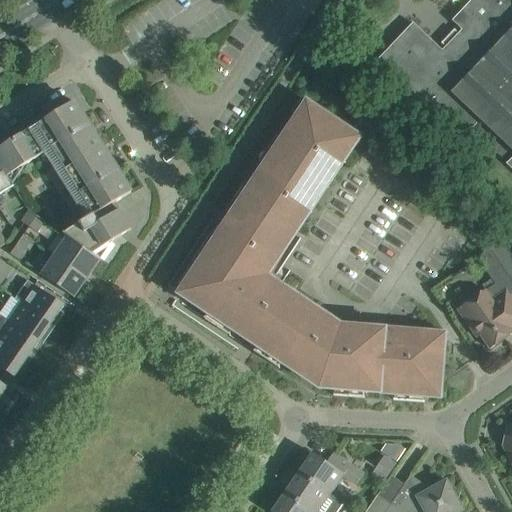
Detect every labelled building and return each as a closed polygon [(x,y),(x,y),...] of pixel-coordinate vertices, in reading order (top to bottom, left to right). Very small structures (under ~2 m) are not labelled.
[(511,0),(471,0),(451,21),(461,30),(458,34),(454,30),(441,43),(445,47),(442,51),(412,23),(378,60),(462,139),(479,121),(511,152),(511,157),(506,164),(511,170),(511,0)] [(0,148),(0,164),(12,184),(18,176),(23,167),(44,154),(85,220),(62,234),(67,237),(100,259),(106,250),(104,247),(112,242),(120,230),(111,216),(119,211),(117,203),(131,193),(121,177),(117,180),(107,165),(112,162),(93,132),(89,135),(84,128),(89,125),(74,102),(0,148)] [(439,398),(440,382),(444,332),(342,323),(270,276),(361,137),(323,113),(306,102),(305,104),(310,107),(303,117),(298,114),(280,141),(285,145),(270,167),(265,164),(246,191),(251,195),(244,205),(234,198),(225,212),(230,215),(214,239),(209,236),(192,262),(193,262),(194,261),(203,267),(192,284),(192,285),(196,284),(198,296),(194,297),(194,298),(211,309),(205,318),(204,318),(203,319),(229,336),(230,335),(229,334),(232,331),(258,348),(261,343),(284,358),(281,363),(319,389),(336,390),(336,384),(363,386),(363,392),(396,395),(396,389),(423,391),(422,397),(439,398)] [(0,195),(14,186),(12,184),(0,164),(0,195)] [(29,227),(36,216),(29,211),(21,222),(29,227)] [(29,227),(37,233),(45,221),(36,216),(29,227)] [(24,235),(18,243),(10,254),(18,260),(26,249),(27,249),(32,241),(24,235)] [(489,248),(488,248),(511,281),(511,243),(506,235),(502,238),(495,243),(489,248)] [(67,237),(54,256),(87,278),(100,259),(67,237)] [(511,300),(505,291),(511,286),(511,281),(488,248),(477,259),(495,284),(457,310),(477,338),(480,336),(490,350),(511,333),(511,300)] [(41,275),(57,287),(74,298),(87,278),(54,256),(41,275)] [(28,281),(15,299),(22,304),(54,326),(63,313),(60,311),(64,306),(47,294),(34,285),(28,281)] [(22,304),(19,307),(9,321),(39,342),(42,337),(45,339),(54,326),(22,304)] [(0,318),(0,340),(30,361),(39,348),(36,346),(39,342),(9,321),(2,316),(0,318)] [(30,361),(0,340),(0,367),(14,378),(17,373),(20,375),(30,361)] [(386,445),(381,452),(397,463),(406,450),(398,445),(386,445)] [(333,491),(333,490),(343,476),(356,485),(363,474),(334,454),(327,464),(312,454),(301,469),(302,470),(300,473),(330,494),(332,491),(333,491)] [(384,455),(372,473),(384,482),(397,463),(384,455)] [(286,494),(311,511),(335,511),(343,502),(330,494),(300,473),(299,473),(287,489),(288,490),(286,494)] [(424,511),(460,511),(463,511),(458,501),(460,493),(452,490),(446,481),(425,492),(423,487),(424,485),(410,476),(390,504),(390,505),(391,506),(396,509),(396,511),(420,511),(423,510),(424,511)] [(311,511),(286,494),(283,497),(282,497),(271,511),(311,511)] [(386,511),(391,506),(390,505),(390,504),(377,496),(366,511),(386,511)]
